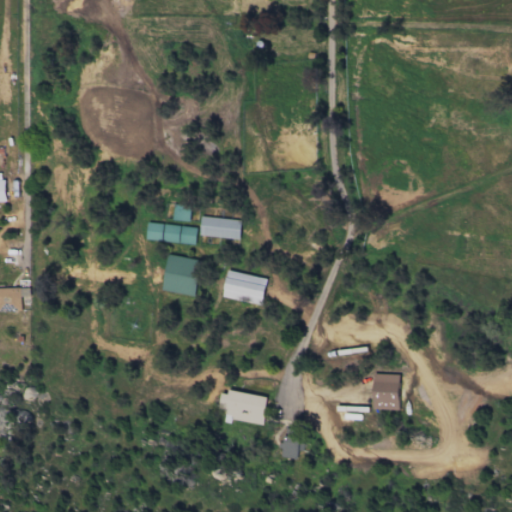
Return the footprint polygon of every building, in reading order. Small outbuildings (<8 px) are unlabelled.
[(171,219),(188,221),(189,205),(172,204),(171,219)] [(239,239),(241,220),(201,215),(198,234),(239,239)] [(194,244),(196,227),(147,221),(145,239),(194,244)] [(193,296),(200,259),(168,254),(161,290),(193,296)] [(221,296),(261,305),(267,279),(227,269),(221,296)] [(0,287),(0,310),(21,310),(20,296),(30,296),(29,287),(0,287)] [(399,410),(399,374),(373,373),(372,409),(399,410)] [(267,397),(222,389),(218,408),(225,410),(224,418),(262,425),(267,397)] [(298,458),(302,439),(282,435),(279,455),(298,458)]
